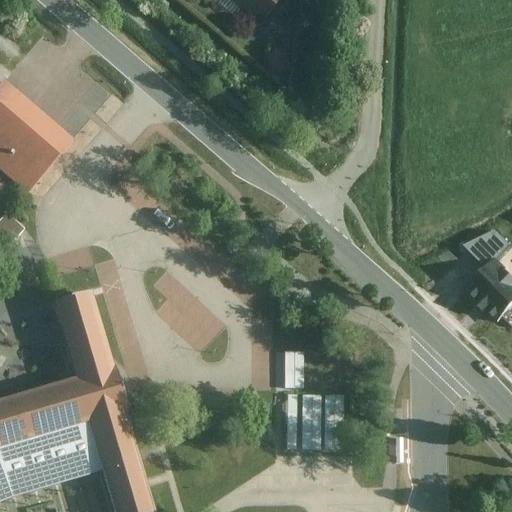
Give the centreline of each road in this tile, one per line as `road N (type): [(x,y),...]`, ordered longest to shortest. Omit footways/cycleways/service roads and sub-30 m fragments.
road 1 (tertiary): [(302,209),(51,0)]
road 2 (tertiary): [(511,413),(302,209)]
road 3 (residential): [(302,209),(363,156),(379,0)]
